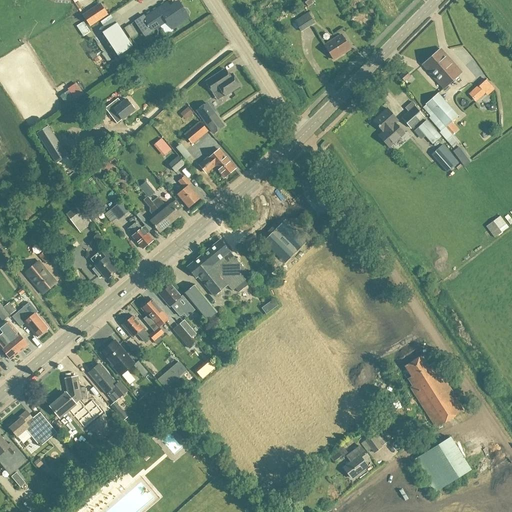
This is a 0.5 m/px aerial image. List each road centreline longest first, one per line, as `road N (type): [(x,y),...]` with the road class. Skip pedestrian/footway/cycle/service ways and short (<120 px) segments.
road 1 (tertiary): [(0,395),(302,135)]
road 2 (track): [(511,452),(310,144)]
road 3 (tertiary): [(302,135),(434,0)]
road 4 (unclassified): [(302,135),(213,0)]
